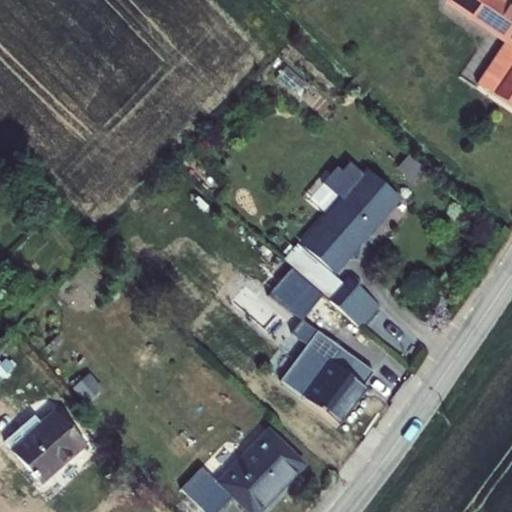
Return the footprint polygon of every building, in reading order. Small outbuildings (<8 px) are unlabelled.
[(450,0),(509,40),(511,41),(511,9),(498,0),(450,0)] [(511,105),(511,41),(509,40),(479,84),(511,105)] [(332,275),(396,201),(366,175),(302,248),(332,275)] [(351,323),(357,328),(376,308),(347,280),(328,302),(351,323)] [(318,313),(328,302),(322,297),(312,307),(318,313)] [(351,323),(328,302),(318,313),(341,334),(351,323)] [(291,347),(297,352),(304,344),(298,339),(291,347)] [(304,344),(297,352),(312,364),(292,392),(336,424),(372,375),(351,360),(348,365),(335,356),(329,362),(304,344)] [(4,446),(39,487),(82,448),(54,418),(29,440),(21,431),(4,446)] [(215,486),(199,470),(179,491),(199,511),(217,511),(229,500),(242,511),(260,511),(302,468),(267,433),(215,486)]
